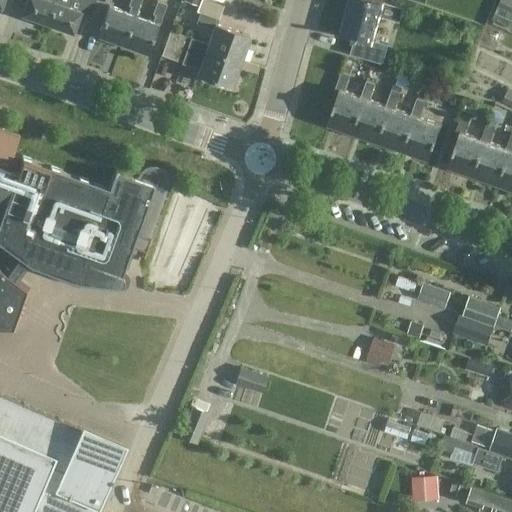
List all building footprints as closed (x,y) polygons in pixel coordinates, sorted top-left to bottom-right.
[(25,0),(21,12),(47,22),(54,0),(25,0)] [(54,0),(47,22),(72,31),(79,11),(89,14),(94,0),(54,0)] [(132,14),(134,15),(139,0),(128,0),(127,4),(130,6),(128,13),(108,5),(97,34),(122,42),(132,14)] [(152,21),(134,15),(132,14),(122,42),(146,51),(156,24),(159,25),(166,3),(156,0),(151,13),(154,14),(152,21)] [(403,7),(383,2),(384,0),(383,0),(350,0),(341,31),(362,37),(357,55),(382,62),(387,44),(373,40),(379,16),(399,22),(403,7)] [(511,0),(499,0),(492,17),(511,26),(511,0)] [(200,12),(197,21),(213,27),(207,43),(205,48),(239,60),(249,35),(215,23),(217,18),(200,12)] [(503,33),(488,27),(481,45),(495,51),(503,33)] [(170,29),(161,55),(195,67),(198,68),(197,70),(196,73),(230,85),(239,60),(205,48),(207,43),(191,37),(170,29)] [(344,62),(341,71),(349,74),(353,65),(344,62)] [(380,69),(372,66),(368,76),(377,79),(380,69)] [(364,97),(360,95),(344,90),(349,74),(341,71),(335,88),(339,89),(327,123),(352,131),(364,97)] [(399,72),(394,85),(405,88),(409,75),(399,72)] [(390,106),(386,105),(369,99),(374,84),(365,80),(360,95),(364,97),(352,131),(378,140),(390,106)] [(502,100),(511,104),(511,89),(507,88),(502,100)] [(415,115),(410,113),(394,108),(399,92),(391,89),(386,105),(390,106),(378,140),(403,149),(415,115)] [(416,98),(410,113),(415,115),(403,149),(428,158),(440,124),(419,116),(424,101),(416,98)] [(478,104),(467,100),(464,109),(475,113),(478,104)] [(489,118),(498,121),(501,112),(493,109),(489,118)] [(485,139),(481,138),(465,132),(470,117),(461,114),(456,130),(459,131),(447,164),(473,173),(485,139)] [(510,148),(506,147),(490,141),(495,126),(486,123),(481,138),(485,139),(473,173),(498,182),(510,148)] [(0,131),(0,241),(29,263),(76,280),(119,284),(121,284),(122,283),(123,282),(123,281),(124,280),(124,279),(124,278),(123,277),(123,276),(122,275),(121,274),(131,244),(148,251),(153,238),(150,237),(160,208),(165,195),(169,182),(169,175),(168,174),(167,173),(166,173),(166,172),(165,172),(164,172),(164,171),(163,171),(162,171),(162,170),(161,170),(160,170),(157,170),(156,170),(155,170),(154,171),(153,171),(152,172),(151,172),(150,173),(149,174),(147,180),(114,169),(108,185),(11,151),(16,138),(0,131)] [(511,131),(511,132),(506,147),(510,148),(498,182),(511,186),(511,131)] [(0,270),(15,281),(29,263),(0,241),(0,270)] [(0,327),(12,328),(26,290),(0,270),(0,327)] [(417,297),(445,307),(451,290),(423,280),(417,297)] [(469,296),(462,315),(492,326),(493,323),(511,330),(511,325),(511,319),(497,314),(499,307),(469,296)] [(460,314),(454,332),(486,344),(492,326),(462,315),(460,314)] [(420,337),(424,325),(411,321),(407,333),(420,337)] [(395,344),(373,336),(365,360),(379,365),(381,359),(388,362),(395,344)] [(234,382),(261,392),(267,374),(240,365),(234,382)] [(511,375),(501,403),(511,406),(511,375)] [(0,511),(94,511),(122,447),(75,427),(7,398),(0,394),(0,511)] [(195,399),(179,436),(197,443),(212,406),(195,399)] [(423,423),(446,431),(451,419),(428,411),(423,423)] [(511,430),(497,426),(489,448),(511,455),(511,430)] [(454,428),(451,436),(466,441),(469,433),(454,428)] [(498,470),(503,454),(466,441),(451,436),(444,433),(439,446),(452,451),(452,454),(498,470)] [(437,474),(412,476),(413,500),(438,498),(437,474)] [(511,511),(511,499),(461,482),(457,494),(468,498),(468,499),(482,504),(481,508),(491,511),(511,511)] [(155,494),(158,487),(151,484),(148,491),(155,494)]
